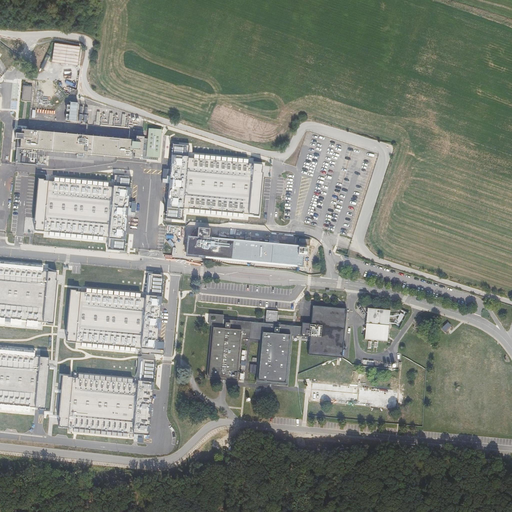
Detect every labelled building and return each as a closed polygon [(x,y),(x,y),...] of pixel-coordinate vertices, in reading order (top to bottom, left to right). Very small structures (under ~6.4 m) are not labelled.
[(80,46),(54,42),(52,61),(77,65),(80,46)] [(41,68),(43,68),(49,56),(46,54),(39,68),(41,68)] [(33,86),(23,85),(22,101),(31,102),(33,86)] [(76,120),(77,105),(70,104),(69,119),(76,120)] [(132,158),(132,153),(134,153),(134,157),(142,158),(144,136),(136,136),(135,142),(132,142),(132,140),(133,140),(21,129),(20,134),(15,133),(14,139),(17,139),(16,147),(17,147),(16,162),(38,163),(39,150),(132,158)] [(162,130),(149,129),(146,156),(160,158),(162,130)] [(172,143),(167,219),(182,221),(181,213),(260,220),(263,164),(254,163),(254,158),(187,151),(188,145),(172,143)] [(112,184),(37,179),(33,230),(43,231),(43,238),(105,243),(104,252),(126,253),(131,176),(113,175),(112,184)] [(304,252),(304,248),(299,247),(207,238),(207,239),(204,238),(204,237),(210,237),(210,229),(199,228),(198,238),(195,237),(187,237),(185,254),(193,256),(205,257),(205,258),(298,266),(302,266),(303,260),(302,260),(302,256),(307,257),(308,252),(304,252)] [(0,326),(42,330),(43,323),(51,322),(55,272),(48,271),(48,265),(0,260),(0,326)] [(69,290),(66,340),(80,343),(80,345),(135,351),(136,348),(156,349),(163,274),(148,273),(146,293),(85,288),(84,293),(69,290)] [(334,373),(337,374),(341,357),(343,357),(348,308),(314,305),(312,323),(303,322),(303,326),(294,325),(293,334),(311,336),(309,354),(338,357),(334,373)] [(367,306),(364,338),(386,340),(387,340),(390,309),(367,307),(367,306)] [(278,312),(267,310),(266,320),(277,321),(278,312)] [(212,325),(218,325),(219,320),(219,319),(219,314),(206,313),(205,324),(212,325)] [(253,321),(220,318),(219,318),(219,319),(219,320),(218,325),(212,325),(207,377),(239,380),(243,338),(250,339),(252,339),(253,321)] [(278,323),(266,322),(253,321),(252,339),(253,339),(261,339),(257,382),(288,385),(293,334),(294,325),(278,323)] [(448,323),(442,328),(446,333),(452,327),(448,323)] [(0,412),(34,415),(35,408),(40,409),(46,409),(50,358),(39,356),(39,351),(0,347),(0,412)] [(70,375),(62,375),(58,427),(67,429),(67,432),(132,437),(132,441),(143,442),(144,435),(148,435),(155,360),(139,359),(136,378),(75,372),(75,376),(70,375)] [(337,374),(334,373),(333,386),(311,384),(311,383),(310,383),(308,403),(309,403),(309,402),(396,410),(396,411),(397,411),(397,404),(402,405),(402,404),(403,395),(398,394),(399,391),(398,391),(398,392),(337,386),(337,374)] [(318,442),(324,443),(324,435),(306,434),(305,448),(318,449),(318,442)]
